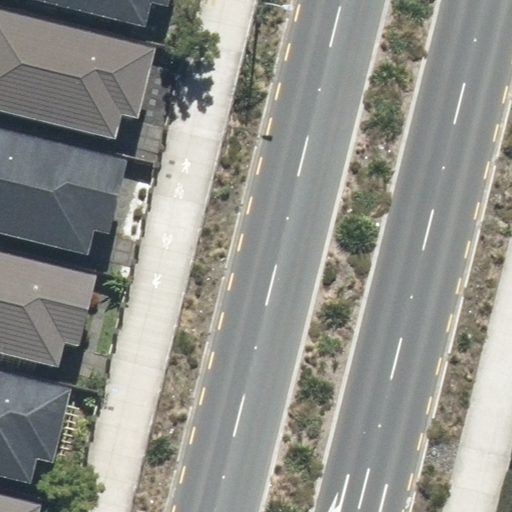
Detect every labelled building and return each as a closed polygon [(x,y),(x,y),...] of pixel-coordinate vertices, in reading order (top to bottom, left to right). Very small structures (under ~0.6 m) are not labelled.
[(52,0),(167,28),(174,3),(191,8),(192,0),(52,0)] [(0,107),(139,142),(145,117),(162,121),(179,52),(10,10),(0,50),(0,107)] [(0,227),(112,255),(118,230),(132,234),(149,164),(0,127),(0,227)] [(0,350),(82,371),(88,346),(104,350),(121,280),(0,250),(0,350)] [(0,473),(52,486),(59,461),(76,466),(94,394),(0,371),(0,473)] [(0,511),(63,511),(64,508),(0,491),(0,511)]
